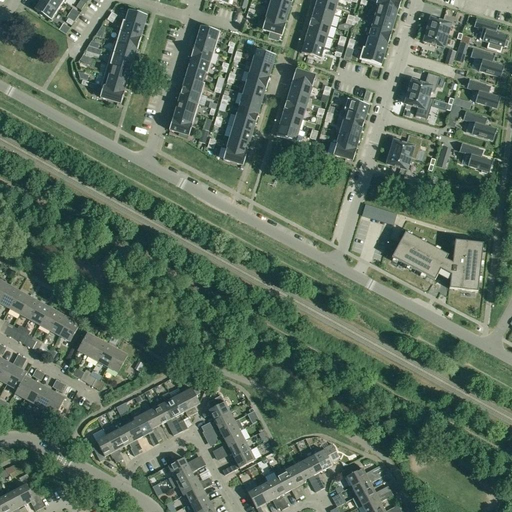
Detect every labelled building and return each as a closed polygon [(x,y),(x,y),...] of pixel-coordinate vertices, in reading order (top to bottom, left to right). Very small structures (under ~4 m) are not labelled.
[(65,5),(65,4),(58,0),(40,0),(40,1),(57,12),(63,3),(65,5)] [(248,0),(247,0),(241,0),(239,7),(245,9),(248,0)] [(280,0),(271,0),(269,8),(288,14),(291,4),(292,4),(292,3),(280,0)] [(337,5),(320,0),(317,0),(314,10),(333,16),(337,5)] [(376,0),(376,5),(398,11),(401,0),(400,0),(376,0)] [(51,21),(57,12),(40,1),(34,10),(51,21)] [(85,4),(80,1),(76,8),(81,11),(85,4)] [(375,16),(394,22),(397,12),(398,12),(398,11),(376,5),(375,5),(378,6),(375,16)] [(288,14),(269,8),(265,19),(285,25),(288,14)] [(333,16),(314,10),(311,21),(310,20),(310,21),(330,27),(333,16)] [(123,22),(143,28),(147,16),(128,11),(125,22),(123,21),(123,22)] [(66,18),(68,19),(73,22),(76,19),(68,14),(66,18)] [(371,27),(391,33),(394,22),(375,16),(371,27)] [(282,37),(285,25),(265,19),(262,31),(282,37)] [(504,48),(506,41),(504,41),(506,36),(494,33),(496,26),(474,19),(472,27),(483,31),(480,41),(502,48),(502,47),(504,48)] [(310,21),(308,27),(309,27),(308,32),(327,38),(330,27),(310,21)] [(426,33),(446,39),(450,27),(429,21),(426,33)] [(123,22),(119,32),(140,39),(141,38),(140,38),(143,28),(123,22)] [(197,38),(217,43),(220,33),(200,27),(197,38)] [(371,27),(368,38),(388,44),(391,33),(371,27)] [(114,42),(114,43),(137,50),(140,39),(119,32),(116,43),(114,42)] [(327,38),(308,32),(304,43),(324,49),(327,38)] [(443,51),(446,39),(426,33),(422,45),(443,51)] [(461,43),(468,46),(470,39),(463,37),(461,43)] [(217,43),(197,38),(194,48),(214,54),(217,43)] [(388,45),(388,44),(368,38),(365,49),(363,48),(362,48),(384,55),(387,45),(388,45)] [(137,50),(114,43),(111,54),(133,60),(136,50),(137,50)] [(324,49),(304,43),(301,54),(320,60),(324,49)] [(459,49),(467,52),(469,46),(468,46),(461,43),(459,49)] [(214,54),(194,48),(191,58),(211,64),(214,54)] [(384,55),(362,48),(359,60),(381,66),(384,55)] [(256,50),(252,62),(272,68),(275,56),(256,50)] [(471,50),(468,57),(480,61),(477,71),(499,78),(502,67),(490,63),(492,56),(471,50)] [(133,60),(111,54),(107,64),(130,71),(133,60)] [(88,59),(83,56),(80,61),(85,64),(88,59)] [(211,64),(191,58),(190,59),(191,59),(188,69),(207,74),(211,64)] [(454,61),(447,59),(445,65),(453,67),(454,61)] [(269,78),(272,68),(252,62),(249,73),(269,79),(269,78)] [(130,71),(107,64),(104,75),(127,82),(130,71)] [(185,79),(204,85),(204,84),(202,84),(205,74),(207,75),(207,74),(188,69),(185,79)] [(295,70),(292,82),(312,88),(315,76),(295,70)] [(249,73),(246,84),(266,90),(269,79),(249,73)] [(127,82),(104,75),(101,86),(124,93),(127,82)] [(185,79),(182,89),(201,95),(204,85),(185,79)] [(408,93),(428,99),(432,87),(411,81),(408,93)] [(467,81),(465,89),(476,92),(473,103),(495,109),(498,98),(487,94),(489,88),(467,81)] [(309,98),(312,88),(292,82),(289,93),(309,98)] [(266,90),(246,84),(243,94),(262,100),(265,90),(266,90)] [(124,93),(101,86),(101,87),(103,87),(100,98),(121,105),(124,93)] [(179,100),(198,105),(201,95),(182,89),(179,100)] [(305,109),(309,98),(289,93),(286,103),(285,103),(305,109)] [(428,99),(408,93),(404,105),(425,111),(428,99)] [(243,94),(239,105),(259,111),(262,100),(243,94)] [(452,106),(465,110),(467,103),(454,99),(452,106)] [(179,100),(176,110),(195,116),(198,105),(179,100)] [(347,100),(344,111),(365,118),(369,106),(347,100)] [(302,120),(305,109),(285,103),(284,109),(284,110),(283,115),(302,120)] [(258,116),(257,116),(259,111),(239,105),(236,116),(256,122),(258,116)] [(192,126),(195,116),(176,110),(173,120),(172,120),(192,126)] [(346,112),(343,123),(362,128),(365,118),(344,111),(346,112)] [(463,113),(461,120),(473,124),(469,134),(491,141),(495,130),(483,126),(485,119),(463,113)] [(299,131),(302,120),(283,115),(279,125),(299,131)] [(236,116),(233,127),(252,133),(255,123),(256,123),(256,122),(236,116)] [(192,126),(172,120),(169,131),(189,137),(192,126)] [(362,128),(343,123),(339,134),(359,139),(362,129),(362,128)] [(295,143),(299,131),(279,125),(276,137),(295,143)] [(229,138),(249,144),(252,133),(233,127),(229,138)] [(359,139),(339,134),(336,145),(356,150),(355,150),(359,139)] [(229,138),(226,149),(246,155),(246,154),(249,144),(229,138)] [(393,140),(390,153),(410,159),(414,147),(393,140)] [(314,149),(314,150),(320,152),(322,145),(318,144),(316,143),(314,149)] [(356,150),(336,145),(333,156),(353,162),(356,150)] [(487,173),(491,161),(479,158),(481,151),(460,145),(457,152),(469,156),(466,166),(479,170),(479,172),(485,174),(485,172),(487,173)] [(439,156),(448,159),(451,149),(442,147),(439,156)] [(226,149),(223,160),(243,166),(246,155),(226,149)] [(410,159),(390,153),(386,165),(407,171),(410,159)] [(450,276),(449,290),(477,293),(483,245),(454,241),(452,264),(445,260),(448,256),(405,233),(391,258),(434,281),(440,271),(450,276)] [(0,303),(9,287),(0,281),(0,303)] [(0,303),(0,304),(9,310),(19,292),(9,287),(0,303)] [(29,298),(19,292),(9,310),(19,315),(29,298)] [(19,315),(29,321),(39,303),(29,298),(19,315)] [(29,321),(39,326),(49,309),(39,303),(29,321)] [(49,309),(39,326),(49,332),(59,314),(49,309)] [(49,332),(59,337),(69,320),(59,314),(49,332)] [(69,320),(59,337),(70,343),(79,325),(69,320)] [(4,334),(8,336),(12,329),(8,327),(4,334)] [(12,329),(8,336),(12,339),(16,332),(12,329)] [(87,357),(97,340),(87,334),(77,351),(87,357)] [(24,345),(28,347),(32,340),(28,338),(24,345)] [(36,342),(32,340),(28,347),(32,349),(36,342)] [(107,345),(97,340),(87,357),(97,363),(107,345)] [(97,363),(107,368),(117,351),(107,345),(97,363)] [(48,358),(52,351),(47,349),(44,356),(48,358)] [(52,351),(48,358),(52,360),(56,353),(52,351)] [(127,356),(117,351),(107,368),(118,374),(127,356)] [(14,362),(18,365),(22,358),(18,355),(14,362)] [(26,360),(22,358),(18,365),(22,367),(26,360)] [(0,381),(7,386),(17,369),(7,363),(0,375),(0,381)] [(26,374),(17,369),(7,386),(17,391),(15,395),(25,378),(25,377),(26,374)] [(76,378),(80,371),(76,369),(72,376),(76,378)] [(32,377),(36,379),(40,372),(36,370),(32,377)] [(80,371),(76,378),(80,380),(84,373),(80,371)] [(40,372),(36,379),(40,381),(44,374),(40,372)] [(26,401),(35,383),(25,378),(15,395),(26,401)] [(96,389),(100,382),(96,380),(92,387),(96,389)] [(56,390),(60,383),(56,381),(52,388),(56,390)] [(100,382),(96,389),(100,391),(104,384),(100,382)] [(35,383),(26,401),(36,406),(45,389),(35,383)] [(60,383),(56,390),(60,393),(64,385),(60,383)] [(45,389),(36,406),(46,412),(55,394),(45,389)] [(169,394),(172,399),(180,415),(185,413),(188,419),(193,416),(181,394),(178,389),(169,394)] [(193,416),(197,414),(194,408),(199,405),(191,389),(181,394),(193,416)] [(55,394),(46,412),(55,417),(65,399),(55,394)] [(180,415),(172,399),(162,404),(173,426),(178,424),(175,418),(180,415)] [(211,405),(213,409),(209,411),(209,412),(202,415),(204,419),(211,416),(214,421),(230,413),(225,403),(223,404),(220,400),(211,405)] [(153,409),(161,425),(166,423),(169,429),(173,426),(162,404),(153,409)] [(153,409),(143,414),(151,430),(152,430),(153,432),(153,433),(158,442),(161,440),(155,429),(161,425),(153,409)] [(259,421),(254,412),(248,415),(252,425),(259,421)] [(210,429),(213,434),(235,423),(234,422),(230,413),(214,421),(216,426),(210,429)] [(133,420),(134,422),(135,422),(143,438),(148,435),(151,439),(149,440),(154,448),(159,445),(158,442),(153,433),(153,432),(152,430),(151,430),(143,414),(133,420)] [(234,422),(235,423),(213,434),(215,439),(221,436),(224,441),(240,432),(239,432),(243,430),(238,420),(234,422)] [(137,441),(143,438),(135,422),(134,422),(125,427),(138,452),(142,450),(137,441)] [(135,454),(138,452),(125,427),(116,432),(124,448),(130,445),(135,454)] [(118,451),(124,448),(116,432),(106,437),(119,462),(123,461),(118,451)] [(240,432),(224,441),(226,445),(221,449),(223,453),(245,442),(240,432)] [(116,464),(119,462),(106,437),(96,442),(98,446),(93,449),(100,463),(105,460),(104,458),(111,455),(116,464)] [(232,455),(234,460),(250,451),(245,442),(223,453),(226,458),(232,455)] [(314,456),(322,472),(332,467),(330,464),(339,460),(332,445),(323,450),(324,451),(314,456)] [(250,451),(234,460),(237,465),(222,472),(225,477),(239,469),(239,470),(255,462),(250,451)] [(320,491),(325,489),(317,475),(322,472),(314,456),(304,461),(320,491)] [(167,468),(173,477),(194,466),(192,461),(186,464),(183,459),(167,468)] [(308,480),(315,494),(320,491),(304,461),(295,466),(303,482),(308,480)] [(173,477),(178,487),(194,479),(193,478),(191,474),(203,468),(200,463),(194,466),(173,477)] [(303,482),(295,466),(284,472),(286,474),(299,499),(303,497),(298,488),(305,484),(303,482)] [(346,478),(352,488),(373,477),(370,472),(365,475),(362,470),(346,478)] [(380,473),(373,477),(352,488),(357,497),(372,489),(370,484),(383,478),(380,473)] [(277,479),(285,494),(291,491),(296,501),(299,499),(286,474),(277,479)] [(185,496),(210,482),(209,479),(199,484),(196,477),(193,478),(194,479),(178,487),(183,497),(185,496)] [(267,484),(280,509),(282,511),(288,508),(282,496),(285,494),(277,479),(267,484)] [(190,505),(206,497),(203,491),(212,486),(210,482),(185,496),(190,505)] [(257,489),(266,505),(272,502),(277,511),(280,509),(267,484),(257,489)] [(16,490),(24,507),(30,503),(34,511),(36,511),(44,508),(39,499),(38,495),(32,498),(26,485),(16,490)] [(246,490),(247,494),(256,511),(262,511),(260,508),(266,505),(257,489),(255,485),(246,490)] [(372,489),(357,497),(353,500),(358,509),(362,507),(383,496),(390,492),(388,487),(375,494),(372,489)] [(18,510),(24,507),(16,490),(6,496),(14,511),(18,510)] [(14,511),(6,496),(0,498),(0,507),(2,511),(14,511)] [(386,500),(383,496),(362,507),(364,511),(375,511),(382,508),(380,503),(386,500)] [(206,497),(190,505),(193,511),(199,511),(221,501),(219,498),(209,503),(206,497)] [(84,504),(85,507),(87,510),(98,504),(95,498),(84,504)] [(214,511),(213,510),(223,505),(221,501),(199,511),(214,511)]
